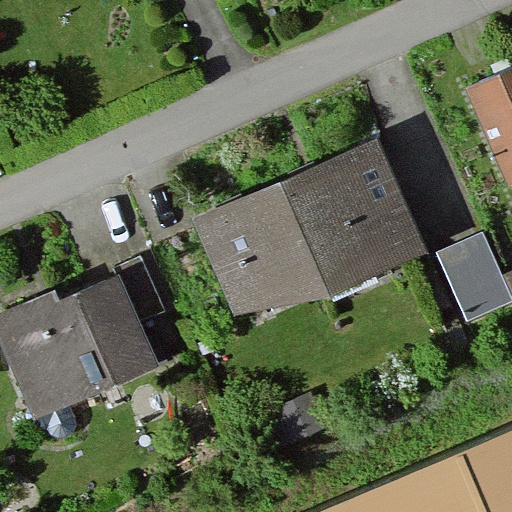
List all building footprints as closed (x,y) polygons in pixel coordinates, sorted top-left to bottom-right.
[(511,77),(468,98),(511,190),(511,77)] [(233,318),(328,298),(425,255),(373,139),(189,221),(233,318)] [(437,260),(467,323),(511,301),(481,239),(437,260)] [(0,318),(0,356),(37,433),(161,373),(115,278),(56,307),(50,294),(0,318)] [(511,511),(511,430),(314,511),(511,511)]
